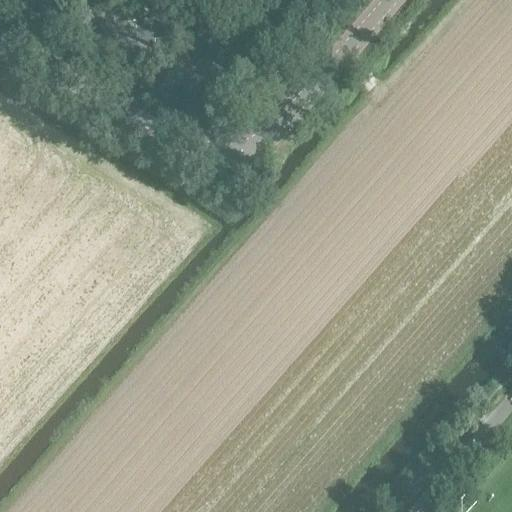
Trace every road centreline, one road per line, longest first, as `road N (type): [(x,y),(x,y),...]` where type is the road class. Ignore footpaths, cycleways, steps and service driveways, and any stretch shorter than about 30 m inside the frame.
road 1 (tertiary): [(391,0),(268,142),(241,153),(206,152),(0,49)]
road 2 (track): [(347,54),(378,83),(390,83),(465,0)]
road 3 (unknown): [(420,511),(511,402)]
